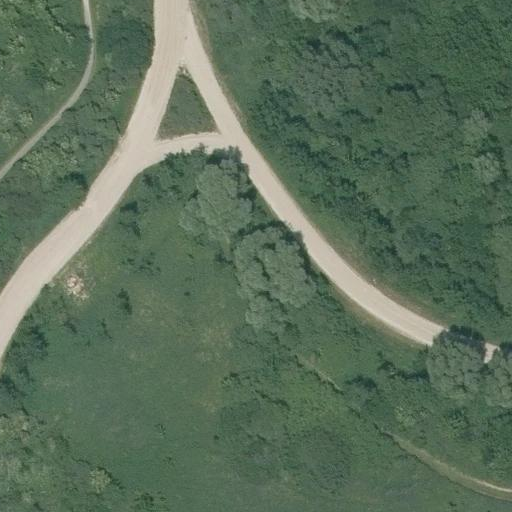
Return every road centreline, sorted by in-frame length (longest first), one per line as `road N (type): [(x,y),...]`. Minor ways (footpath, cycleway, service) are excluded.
road 1 (track): [(511,368),(368,294),(234,143),(178,146),(119,176),(39,274),(0,353)]
road 2 (track): [(119,176),(165,82),(174,5)]
road 3 (track): [(173,0),(234,143)]
